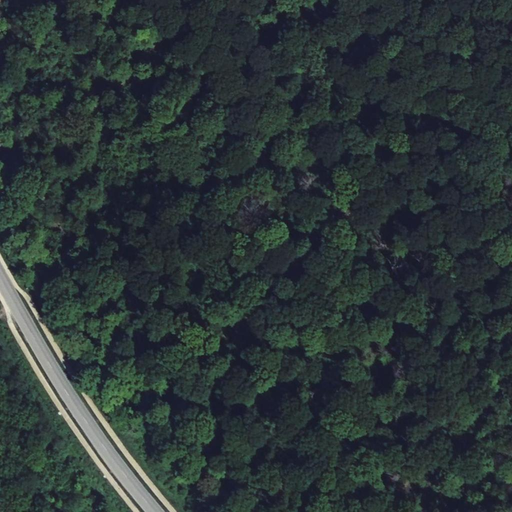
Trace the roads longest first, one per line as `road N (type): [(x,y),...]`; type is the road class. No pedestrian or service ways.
road 1 (unknown): [(0,147),(78,282),(164,384),(168,420),(274,487),(279,511)]
road 2 (tertiary): [(155,511),(83,417),(0,275)]
